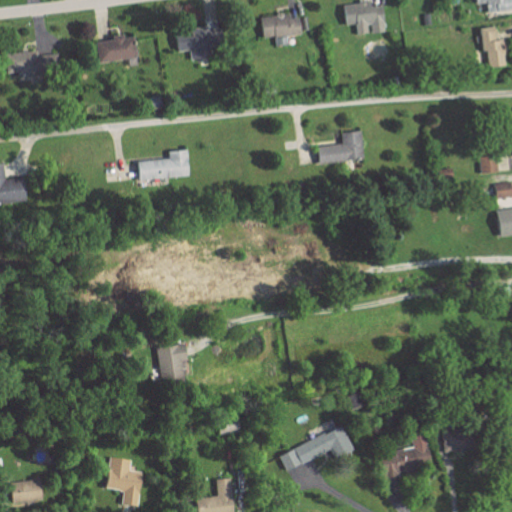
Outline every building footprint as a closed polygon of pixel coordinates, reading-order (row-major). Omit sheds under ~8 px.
[(339,4),(342,24),(352,23),(353,34),(367,32),(367,33),(382,31),(379,4),(370,5),(370,0),(339,4)] [(472,0),(473,3),(483,2),(485,13),(511,9),(509,0),(472,0)] [(259,38),(298,33),(296,17),(287,18),(287,13),(257,17),(259,38)] [(186,49),(188,59),(207,56),(206,46),(219,45),(217,25),(172,31),(174,51),(186,49)] [(499,39),(492,39),(491,26),(478,27),(482,67),(502,66),(499,39)] [(97,39),(100,62),(134,57),(131,36),(120,38),(119,36),(97,39)] [(357,129),(337,132),(338,143),(313,146),(316,164),(361,157),(357,129)] [(185,177),(184,149),(165,150),(165,158),(133,160),(134,179),(185,177)] [(493,198),(510,196),(509,181),(492,183),(493,198)] [(495,235),(511,232),(511,207),(492,210),(495,235)] [(184,378),(182,344),(154,345),(155,379),(184,378)] [(327,450),(332,461),(351,453),(339,425),(279,452),(286,469),(327,450)] [(439,431),(440,451),(471,450),(471,430),(439,431)] [(428,466),(421,432),(407,435),(410,447),(391,450),(391,447),(373,451),(378,477),(428,466)] [(126,459),(105,457),(101,488),(119,490),(117,504),(133,506),(137,471),(125,470),(126,459)] [(192,511),(228,511),(228,478),(213,478),(213,497),(192,498),(192,511)] [(6,483),(8,504),(38,501),(35,479),(6,483)]
